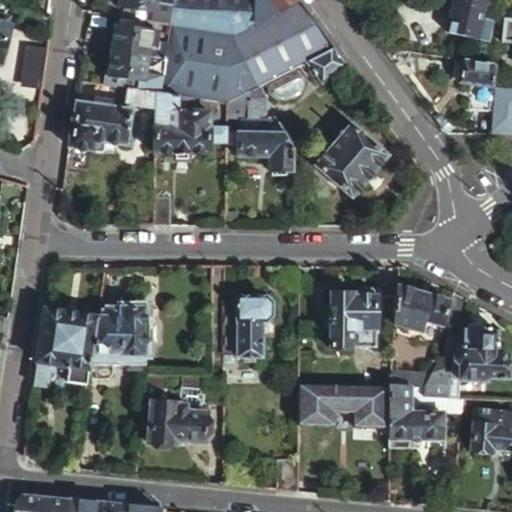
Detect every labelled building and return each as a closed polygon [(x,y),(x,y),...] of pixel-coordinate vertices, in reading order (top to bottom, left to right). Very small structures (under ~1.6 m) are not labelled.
[(170,26),(173,0),(118,0),(117,6),(138,9),(153,11),(151,22),(170,26)] [(297,0),(173,0),(170,26),(167,45),(165,60),(163,76),(161,93),(191,98),(224,104),(248,91),(257,86),(270,79),(296,66),(303,62),(331,47),(297,0)] [(454,0),(446,32),(490,41),(492,18),(483,17),(486,0),(454,0)] [(153,11),(138,9),(136,20),(151,22),(153,11)] [(47,18),(25,12),(20,28),(50,37),(53,20),(47,18)] [(511,16),(501,16),(498,40),(511,41),(511,16)] [(0,78),(6,58),(1,57),(10,27),(0,24),(0,78)] [(161,35),(114,28),(111,52),(148,58),(165,60),(167,45),(159,44),(161,35)] [(344,65),(331,47),(303,62),(319,84),(344,65)] [(148,58),(111,52),(106,84),(156,93),(161,93),(163,76),(146,74),(148,58)] [(496,62),(459,57),(457,76),(472,78),(468,109),(493,112),(496,62)] [(296,66),(270,79),(275,87),(276,89),(278,90),(281,91),(283,91),(285,91),(288,90),(290,89),(298,84),(299,83),(300,81),(301,80),(301,76),(301,74),(296,66)] [(263,96),(257,86),(248,91),(247,115),(263,114),(263,96)] [(156,111),(156,93),(122,87),(118,110),(76,104),(69,151),(107,156),(109,147),(131,149),(135,113),(124,112),(125,107),(156,111)] [(248,91),(224,104),(224,115),(247,115),(248,91)] [(161,93),(156,93),(156,111),(155,135),(154,153),(209,153),(209,143),(225,144),(225,128),(209,128),(208,114),(191,114),(191,98),(161,93)] [(389,157),(348,123),(310,167),(351,202),(389,157)] [(291,149),(280,131),(238,131),(239,157),(268,157),(268,171),(291,170),(291,149)] [(170,199),(153,198),(152,225),(169,225),(170,199)] [(224,264),(213,264),(213,280),(224,281),(224,264)] [(213,280),(212,363),(223,363),(223,354),(223,300),(224,281),(213,280)] [(444,321),(450,299),(397,284),(396,299),(394,323),(418,329),(421,318),(443,324),(444,321)] [(393,348),(394,323),(396,299),(354,299),(354,294),(351,291),(335,290),(332,295),(314,295),(315,349),(393,348)] [(468,298),(452,290),(450,299),(444,321),(458,325),(462,321),(468,298)] [(223,300),(223,354),(237,354),(237,358),(263,358),(264,321),(270,320),(270,297),(237,295),(236,300),(223,300)] [(92,362),(99,315),(99,314),(46,307),(44,320),(35,386),(50,388),(54,364),(69,366),(67,383),(88,386),(92,362)] [(122,316),(99,315),(92,362),(147,362),(148,314),(142,309),(125,308),(122,313),(122,316)] [(501,380),(503,359),(495,358),(497,334),(476,332),(475,335),(469,334),(467,347),(462,352),(461,358),(461,361),(465,364),(463,380),(480,381),(481,378),(501,380)] [(437,364),(424,386),(424,394),(450,396),(462,397),(463,380),(465,364),(461,361),(461,358),(446,372),(437,364)] [(222,374),(212,374),(147,373),(143,408),(152,409),(153,400),(187,403),(186,410),(205,411),(205,401),(223,402),(222,374)] [(391,376),(391,385),(408,386),(410,386),(410,377),(391,376)] [(390,434),(391,385),(300,384),(299,423),(334,424),(334,411),(353,411),(352,426),(384,427),(383,435),(390,434)] [(407,406),(408,386),(391,385),(390,434),(390,447),(418,448),(418,439),(440,440),(441,413),(426,412),(425,407),(407,406)] [(462,414),(463,397),(462,397),(450,396),(449,413),(462,414)] [(207,412),(205,411),(186,410),(187,403),(153,400),(152,409),(149,440),(204,445),(207,412)] [(511,401),(508,402),(507,409),(473,407),(471,451),(497,453),(497,448),(511,449),(511,401)] [(26,455),(37,465),(43,429),(30,427),(26,455)] [(299,491),(299,460),(281,460),(280,490),(299,491)] [(65,511),(67,497),(25,493),(16,500),(13,511),(65,511)] [(114,502),(67,497),(65,511),(159,511),(161,506),(114,502)]
